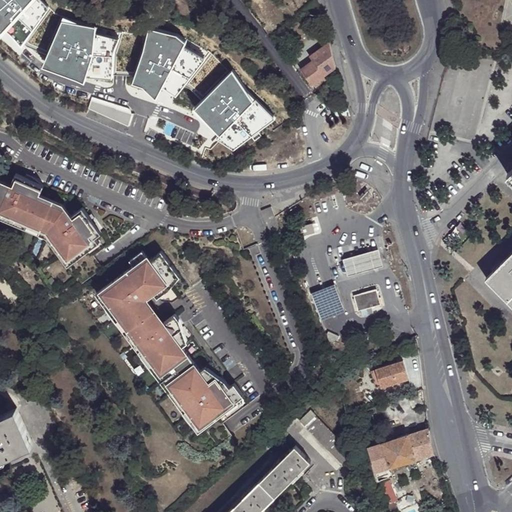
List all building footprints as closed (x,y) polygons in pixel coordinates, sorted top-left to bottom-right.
[(0,0),(0,32),(2,35),(7,30),(34,0),(0,0)] [(42,0),(34,0),(7,30),(23,44),(26,39),(47,12),(50,9),(42,0)] [(321,12),(318,2),(312,3),(315,14),(321,12)] [(51,52),(64,20),(47,12),(26,39),(51,52)] [(97,26),(64,20),(51,52),(47,64),(86,80),(88,76),(113,75),(115,54),(120,37),(96,33),(97,26)] [(164,86),(185,40),(178,34),(149,27),(148,34),(145,53),(138,75),(136,80),(145,85),(157,96),(164,86)] [(145,53),(148,34),(122,32),(120,37),(115,54),(113,75),(120,75),(138,75),(145,53)] [(185,40),(164,86),(178,95),(187,83),(210,52),(188,38),(185,40)] [(325,74),(337,68),(329,42),(310,56),(314,61),(323,75),(325,74)] [(187,83),(205,98),(230,73),(210,52),(187,83)] [(323,75),(314,61),(303,69),(315,87),(327,78),(325,74),(323,75)] [(255,97),(233,70),(230,73),(205,98),(194,108),(222,132),(218,136),(236,147),(276,117),(255,97)] [(0,208),(1,208),(2,208),(1,210),(16,217),(29,223),(30,221),(50,230),(61,244),(54,249),(59,255),(63,252),(72,264),(89,252),(85,247),(95,239),(97,238),(88,225),(92,222),(83,209),(71,217),(63,206),(40,196),(42,191),(29,185),(31,181),(16,174),(10,188),(0,183),(0,208)] [(44,187),(31,181),(29,185),(42,191),(44,187)] [(1,208),(0,208),(0,215),(14,222),(16,217),(1,210),(2,208),(1,208)] [(270,210),(262,213),(272,240),(280,237),(271,212),(270,210)] [(29,223),(27,228),(47,239),(54,249),(61,244),(50,230),(30,221),(29,223)] [(102,235),(92,222),(88,225),(97,238),(102,235)] [(95,239),(85,247),(89,252),(99,244),(95,239)] [(138,264),(105,288),(112,297),(111,298),(123,315),(125,315),(143,339),(142,340),(160,365),(161,364),(179,388),(177,389),(195,414),(197,413),(205,425),(217,417),(218,419),(230,410),(229,409),(247,395),(238,383),(233,386),(228,389),(219,377),(215,380),(206,368),(203,370),(186,346),(188,344),(180,331),(184,328),(175,316),(165,322),(148,299),(158,291),(170,282),(170,281),(182,272),(166,250),(153,259),(151,255),(138,264)] [(134,259),(138,264),(151,255),(147,250),(134,259)] [(381,267),(376,250),(371,251),(342,259),(347,277),(376,269),(381,267)] [(72,264),(63,252),(59,255),(68,267),(72,264)] [(508,300),(511,295),(511,252),(486,278),(508,300)] [(185,275),(182,272),(170,281),(170,282),(158,291),(162,296),(174,287),(185,275)] [(381,306),(376,290),(353,296),(357,313),(381,306)] [(179,312),(175,316),(184,328),(180,331),(188,344),(191,342),(182,317),(179,312)] [(378,368),(377,369),(380,376),(383,387),(409,379),(404,361),(394,364),(378,368)] [(206,368),(215,380),(219,377),(228,389),(233,386),(228,380),(209,366),(206,368)] [(0,417),(0,461),(35,446),(19,409),(0,417)] [(354,454),(318,417),(307,427),(344,464),(354,454)] [(410,435),(418,460),(435,454),(432,442),(429,428),(410,435)] [(410,435),(384,442),(391,466),(392,468),(418,460),(410,435)] [(391,466),(384,442),(369,447),(373,461),(377,471),(379,470),(391,466)] [(312,461),(297,445),(292,450),(293,450),(277,467),(276,466),(252,489),(253,490),(236,506),(235,506),(229,511),(260,511),(281,492),(312,461)]
